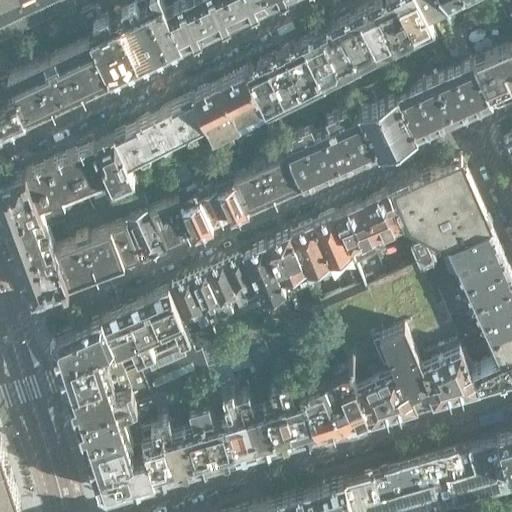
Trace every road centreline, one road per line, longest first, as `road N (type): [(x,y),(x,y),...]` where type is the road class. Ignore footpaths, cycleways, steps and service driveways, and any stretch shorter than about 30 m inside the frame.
road 1 (residential): [(475,121),(62,304),(3,319)]
road 2 (residential): [(115,511),(511,394)]
road 3 (residential): [(0,151),(313,0)]
road 4 (tertiary): [(3,319),(64,511)]
